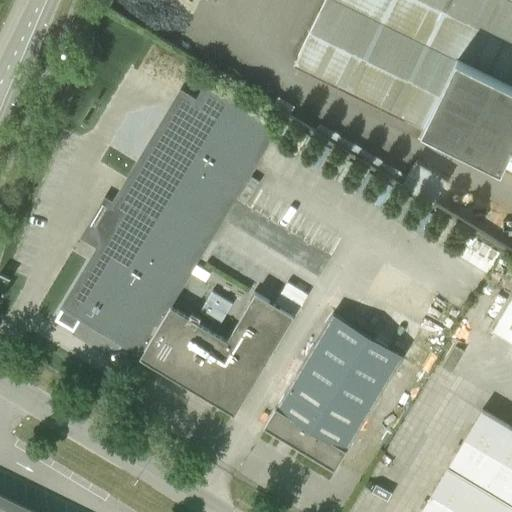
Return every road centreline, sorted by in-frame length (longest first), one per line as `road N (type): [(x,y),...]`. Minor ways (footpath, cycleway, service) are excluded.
road 1 (unknown): [(511,182),(287,69),(273,51),(273,0)]
road 2 (unknown): [(203,505),(373,244)]
road 3 (residential): [(213,511),(0,389)]
road 4 (unknown): [(383,511),(477,376),(511,382)]
